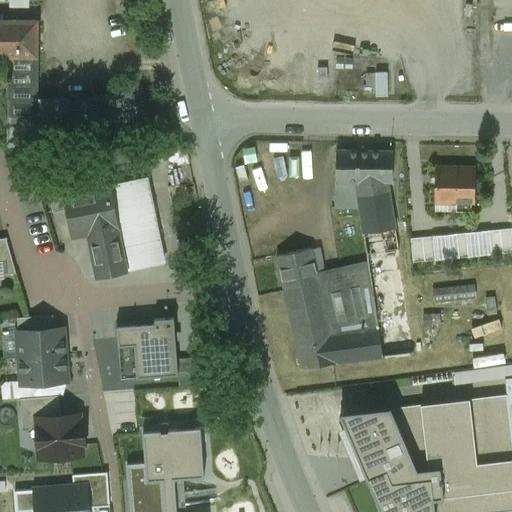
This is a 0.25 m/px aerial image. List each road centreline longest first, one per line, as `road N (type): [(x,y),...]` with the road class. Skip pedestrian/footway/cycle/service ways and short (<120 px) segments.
road 1 (residential): [(204,127),(511,126)]
road 2 (residential): [(308,511),(249,352),(238,291)]
road 3 (residential): [(117,511),(78,305)]
road 4 (residential): [(238,291),(204,127)]
road 5 (residential): [(78,305),(238,291)]
road 6 (residential): [(204,127),(181,0)]
road 7 (residential): [(78,305),(27,262),(7,203)]
